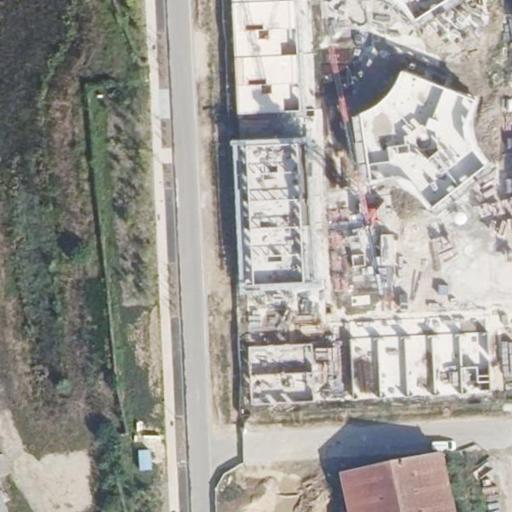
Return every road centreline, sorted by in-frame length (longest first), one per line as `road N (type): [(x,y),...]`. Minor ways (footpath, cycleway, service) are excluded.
road 1 (unclassified): [(176,0),(197,454)]
road 2 (residential): [(197,454),(511,437)]
